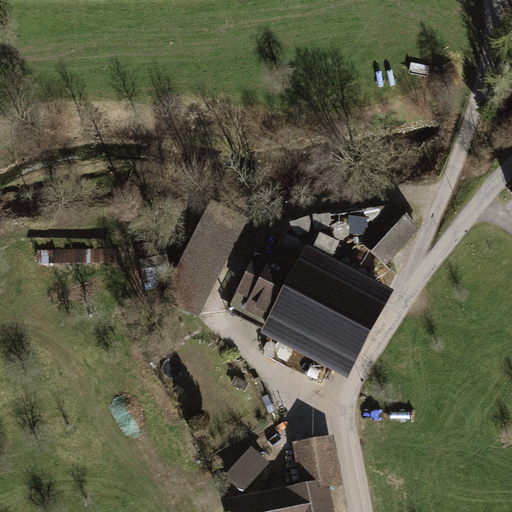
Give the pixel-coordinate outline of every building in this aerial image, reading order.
[(239,221),(202,205),(161,298),(196,317),(239,221)] [(415,229),(388,207),(357,243),(384,266),(415,229)] [(321,237),(315,253),(335,261),(341,245),(321,237)] [(157,239),(132,244),(145,291),(163,282),(167,270),(157,239)] [(113,250),(32,250),(33,265),(113,264),(113,250)] [(262,256),(238,303),(271,320),(261,339),(346,382),(389,297),(301,253),(292,271),(262,256)] [(266,429),(234,452),(249,472),(281,448),(266,429)] [(332,443),(295,449),(302,491),(232,502),(233,511),(331,511),(328,492),(340,490),(332,443)]
